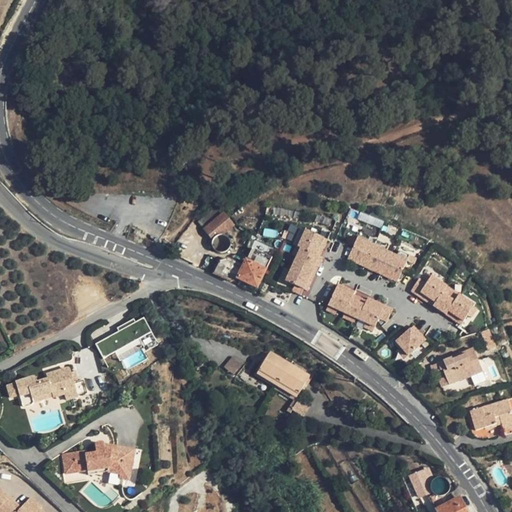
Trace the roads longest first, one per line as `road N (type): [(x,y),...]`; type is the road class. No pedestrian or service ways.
road 1 (track): [(511,97),(360,141),(336,137),(240,161),(176,220),(150,257)]
road 2 (secondary): [(179,269),(343,355),(421,422),(487,511)]
road 3 (secondary): [(0,142),(19,181),(48,212),(179,269)]
road 4 (unclassified): [(159,279),(53,240),(0,195)]
road 5 (residential): [(159,279),(0,368)]
